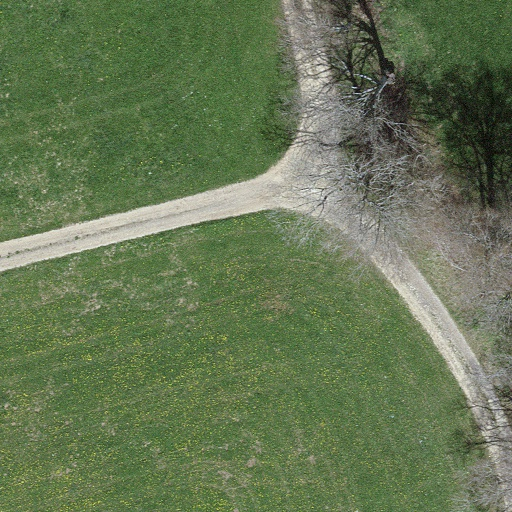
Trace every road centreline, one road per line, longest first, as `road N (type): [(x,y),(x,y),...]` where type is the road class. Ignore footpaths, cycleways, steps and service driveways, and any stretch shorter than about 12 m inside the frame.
road 1 (track): [(511,505),(473,372),(379,223),(343,189),(0,266)]
road 2 (track): [(304,0),(343,189)]
